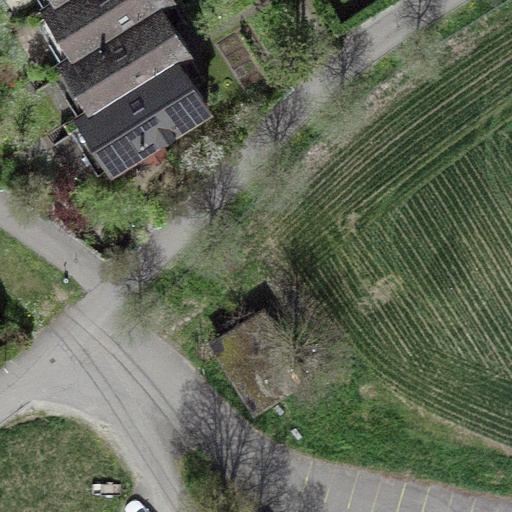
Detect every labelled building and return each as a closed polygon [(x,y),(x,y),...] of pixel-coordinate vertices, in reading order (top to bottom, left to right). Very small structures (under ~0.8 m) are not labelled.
[(192,0),(104,0),(79,15),(103,54),(192,0)] [(100,0),(80,0),(86,9),(100,0)] [(213,44),(189,4),(94,62),(118,101),(213,44)] [(229,89),(205,50),(110,108),(134,147),(229,89)] [(261,312),(214,341),(254,405),(301,376),(261,312)]
